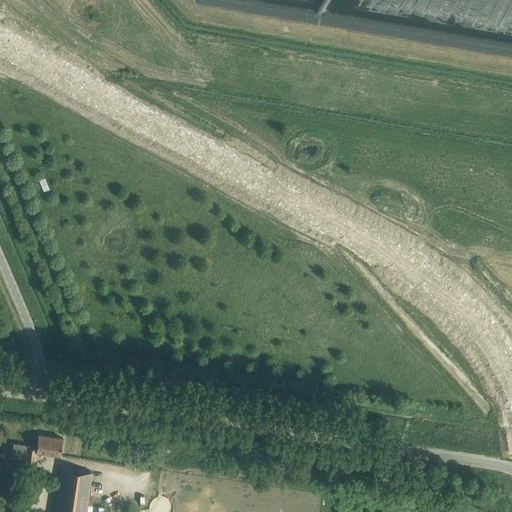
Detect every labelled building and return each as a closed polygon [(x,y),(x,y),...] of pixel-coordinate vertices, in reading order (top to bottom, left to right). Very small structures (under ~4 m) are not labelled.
[(41,179),(47,190),(53,187),(48,176),(41,179)] [(17,446),(15,464),(23,465),(25,465),(24,466),(28,467),(28,469),(33,470),(36,451),(60,455),(61,444),(62,438),(49,436),(38,434),(37,440),(36,448),(33,448),(27,447),(20,446),(17,446)] [(96,440),(95,453),(113,455),(114,441),(96,440)] [(55,511),(86,511),(93,472),(62,468),(55,511)] [(19,511),(27,511),(31,484),(26,483),(24,493),(22,492),(19,511)]
